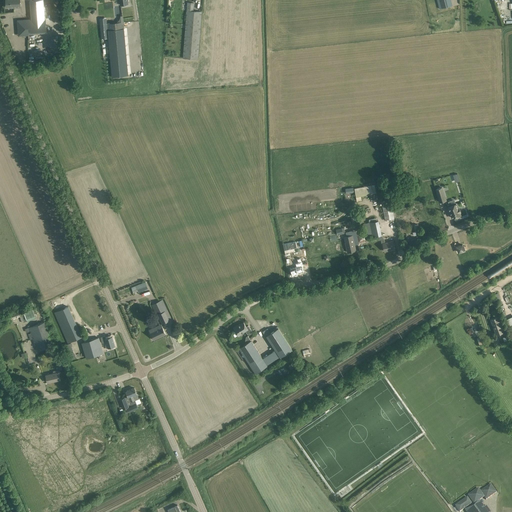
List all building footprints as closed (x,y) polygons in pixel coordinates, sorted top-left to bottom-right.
[(43,0),(37,0),(30,1),(32,20),(19,21),(20,34),(47,32),(46,19),(45,19),(43,0)] [(446,0),(437,0),(440,9),(448,7),(446,0)] [(194,3),(187,3),(184,58),(198,59),(202,12),(193,11),(194,3)] [(90,20),(81,21),(82,55),(91,55),(90,20)] [(107,24),(100,25),(101,39),(108,38),(112,77),(128,75),(123,22),(107,23),(107,24)] [(375,185),(354,188),(357,201),(361,200),(361,196),(376,193),(375,185)] [(442,188),(436,189),(440,202),(446,200),(442,188)] [(391,200),(382,201),(385,219),(391,218),(391,220),(395,220),(391,200)] [(448,206),(452,217),(460,214),(459,211),(460,211),(459,207),(458,207),(456,203),(448,206)] [(364,222),(362,212),(354,214),(356,224),(364,222)] [(366,233),(357,234),(359,243),(367,241),(367,238),(377,236),(381,235),(382,235),(379,220),(364,223),(366,233)] [(356,250),(352,235),(344,237),(348,252),(356,250)] [(384,239),(381,240),(382,244),(383,244),(385,251),(395,249),(393,241),(385,243),(384,239)] [(296,242),(283,244),(285,250),(297,248),(296,242)] [(455,245),(457,252),(464,250),(462,243),(455,245)] [(297,266),(291,268),(293,275),(296,274),(299,274),(305,272),(303,267),(304,267),(303,261),(302,258),(299,259),(300,262),(297,263),(297,266)] [(146,282),(135,286),(138,291),(138,292),(145,290),(145,291),(149,289),(146,282)] [(163,299),(151,305),(157,316),(159,314),(163,323),(169,320),(165,312),(168,311),(163,299)] [(68,307),(55,312),(68,343),(81,337),(68,307)] [(20,313),(19,313),(20,316),(23,323),(27,321),(23,311),(20,313)] [(498,316),(490,319),(496,335),(504,332),(498,316)] [(45,322),(25,329),(26,333),(30,332),(30,333),(28,334),(30,340),(32,339),(37,351),(54,345),(45,322)] [(237,325),(234,328),(238,335),(245,331),(247,334),(252,331),(248,325),(246,327),(244,322),(238,326),(237,325)] [(162,327),(150,332),(154,340),(166,334),(162,327)] [(278,328),(267,336),(276,350),(280,357),(292,350),(278,328)] [(106,338),(102,340),(103,344),(107,342),(107,343),(108,347),(115,345),(112,336),(105,338),(106,338)] [(99,338),(82,343),(87,358),(103,353),(99,338)] [(494,347),(491,339),(485,342),(482,343),(485,354),(489,353),(488,349),(494,347)] [(251,341),(239,348),(256,373),(267,366),(262,358),(251,341)] [(76,358),(71,343),(64,345),(69,360),(76,358)] [(497,350),(503,366),(511,365),(511,349),(510,345),(497,350)] [(264,358),(262,358),(267,366),(280,357),(276,350),(275,350),(264,358)] [(53,373),(46,375),(48,383),(59,380),(58,372),(60,372),(59,370),(53,371),(53,373)] [(125,397),(119,400),(123,409),(129,406),(128,406),(131,405),(136,403),(135,400),(139,399),(134,388),(126,391),(130,402),(127,403),(125,397)] [(123,409),(120,410),(122,415),(124,414),(138,408),(137,405),(124,410),(123,409)] [(474,504),(465,510),(466,511),(490,511),(486,506),(484,508),(479,501),(484,497),(486,500),(491,496),(496,493),(493,487),(491,485),(480,492),(478,488),(468,496),(468,497),(474,504)] [(458,511),(459,511),(472,503),(467,497),(455,506),(458,511)]
